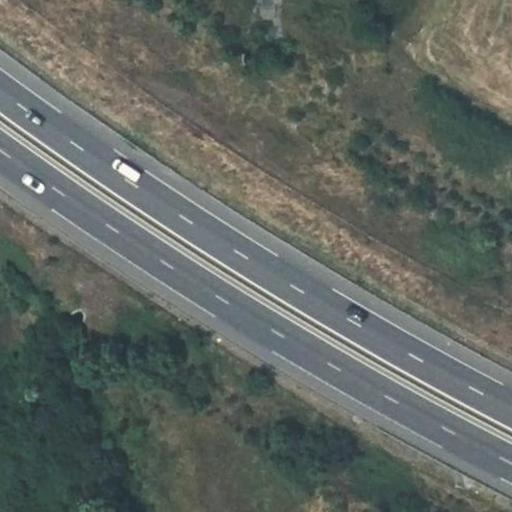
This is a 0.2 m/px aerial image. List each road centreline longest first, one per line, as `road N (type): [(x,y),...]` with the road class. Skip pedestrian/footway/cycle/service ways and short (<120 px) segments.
road 1 (motorway): [(511,415),(0,93)]
road 2 (motorway): [(0,165),(355,396),(511,477)]
